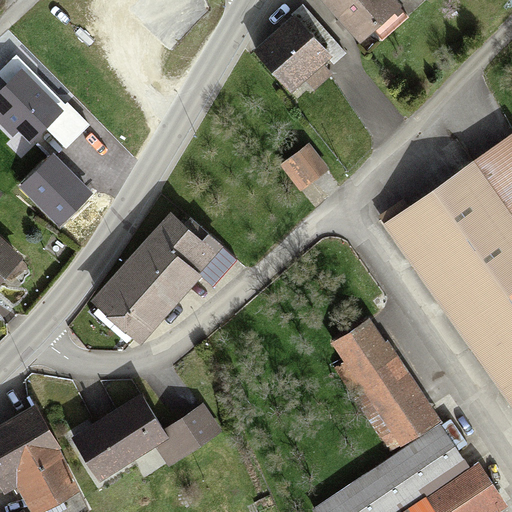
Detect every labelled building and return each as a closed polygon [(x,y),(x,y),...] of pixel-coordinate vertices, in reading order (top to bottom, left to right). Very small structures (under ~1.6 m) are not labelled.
[(80,0),(93,12),(105,0),(80,0)] [(390,0),(319,0),(360,44),(398,8),(390,0)] [(288,24),(251,54),(285,95),(302,81),(309,90),(323,78),(316,70),(321,65),(288,24)] [(20,71),(0,91),(0,109),(31,140),(60,111),(20,71)] [(511,138),(384,228),(511,410),(511,138)] [(307,146),(287,160),(304,183),(324,170),(307,146)] [(92,192),(54,154),(21,186),(58,224),(92,192)] [(172,221),(96,305),(138,343),(214,259),(172,221)] [(329,237),(316,248),(335,272),(349,261),(329,237)] [(0,278),(17,260),(0,244),(0,278)] [(432,423),(368,323),(333,344),(397,445),(432,423)] [(136,399),(67,440),(91,480),(150,446),(161,463),(213,433),(200,411),(158,436),(136,399)] [(35,511),(72,492),(28,411),(0,425),(0,485),(14,485),(28,511),(35,511)] [(438,429),(310,511),(309,511),(399,511),(464,471),(438,429)] [(473,469),(425,499),(432,511),(497,511),(500,511),(473,469)]
